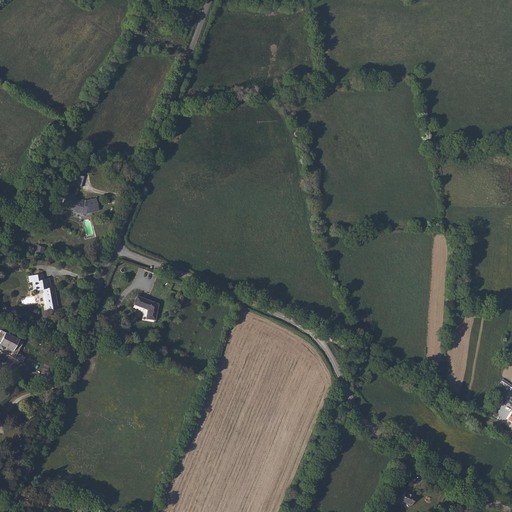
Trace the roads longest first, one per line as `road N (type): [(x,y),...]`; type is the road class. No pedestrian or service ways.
road 1 (unclassified): [(511,511),(375,431),(305,329),(113,248)]
road 2 (unclassified): [(10,511),(113,248)]
road 3 (unclassified): [(113,248),(209,0)]
road 4 (track): [(289,511),(343,384)]
